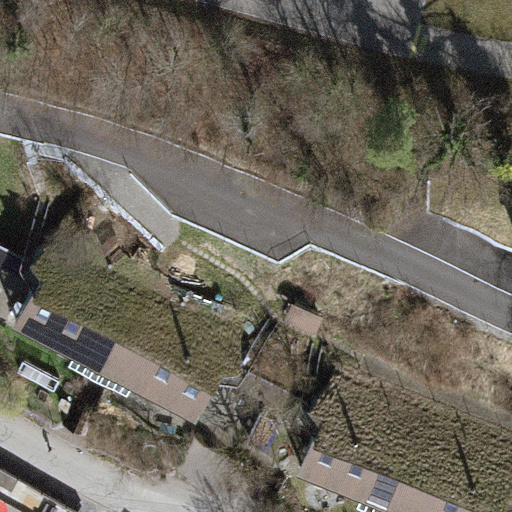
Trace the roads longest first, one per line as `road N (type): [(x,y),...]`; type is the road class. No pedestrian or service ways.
road 1 (residential): [(0,109),(88,133),(511,299)]
road 2 (residential): [(0,424),(159,511)]
road 3 (track): [(358,24),(443,54),(511,63)]
